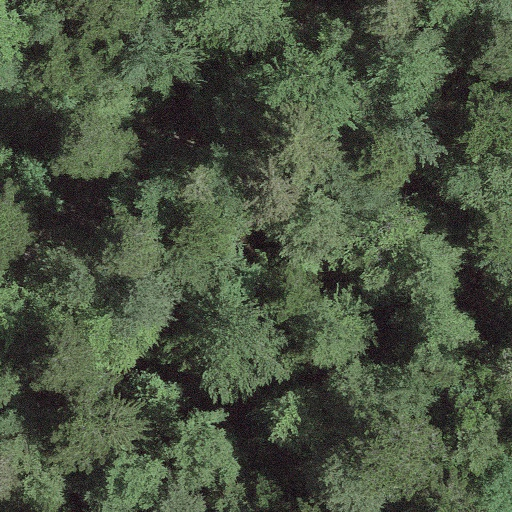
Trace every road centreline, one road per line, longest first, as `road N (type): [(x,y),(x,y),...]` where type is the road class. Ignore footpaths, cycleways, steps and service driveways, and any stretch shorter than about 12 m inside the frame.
road 1 (track): [(298,0),(0,213)]
road 2 (track): [(511,310),(248,511)]
